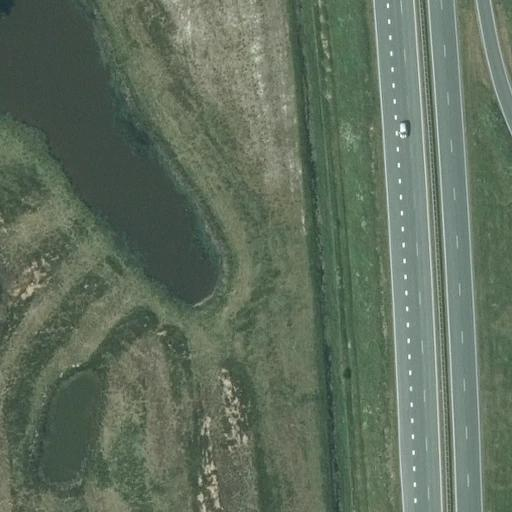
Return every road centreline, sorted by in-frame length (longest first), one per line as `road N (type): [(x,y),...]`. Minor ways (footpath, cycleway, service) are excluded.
road 1 (trunk): [(399,0),(428,511)]
road 2 (trunk): [(468,511),(440,0)]
